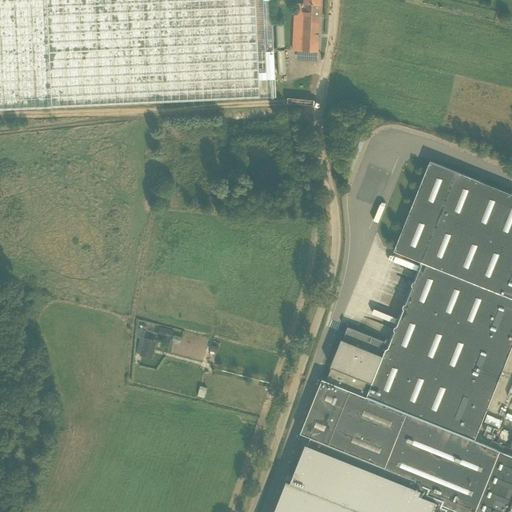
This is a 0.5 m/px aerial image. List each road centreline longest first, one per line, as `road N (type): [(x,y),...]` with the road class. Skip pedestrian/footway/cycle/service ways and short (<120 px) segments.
road 1 (unclassified): [(252,511),(329,283),(334,208),(318,100),(334,0)]
road 2 (track): [(318,100),(0,117)]
